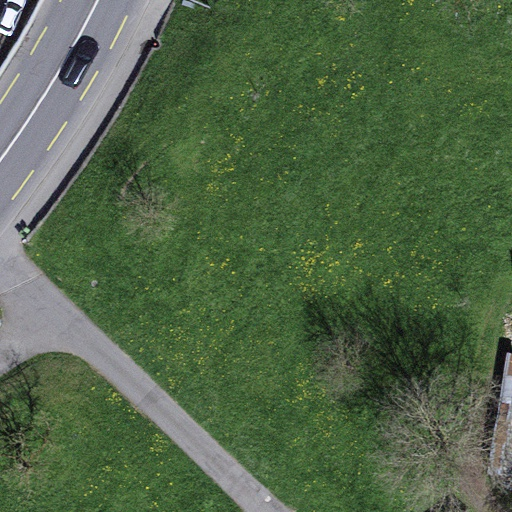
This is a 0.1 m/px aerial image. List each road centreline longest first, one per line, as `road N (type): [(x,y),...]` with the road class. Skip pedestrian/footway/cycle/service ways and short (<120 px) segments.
road 1 (residential): [(265,511),(0,254)]
road 2 (primary): [(0,158),(54,82),(97,0)]
